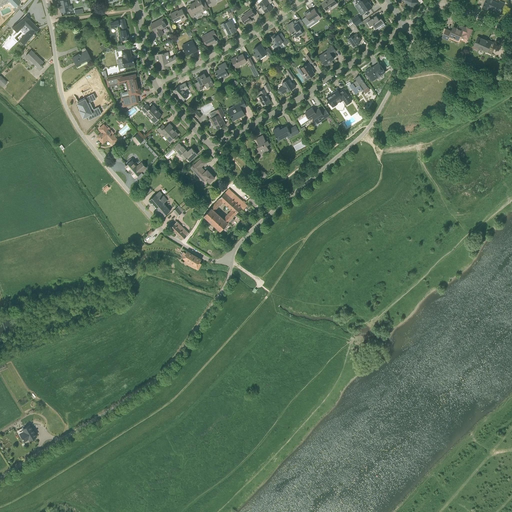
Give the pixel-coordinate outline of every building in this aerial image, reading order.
[(0,0),(0,5),(10,1),(16,6),(13,9),(16,12),(23,5),(20,2),(21,1),(20,1),(19,0),(0,0)] [(67,0),(60,0),(58,1),(59,6),(59,5),(61,12),(72,10),(71,6),(69,6),(67,0)] [(187,9),(192,17),(208,9),(205,2),(202,3),(200,0),(197,0),(196,1),(190,5),(191,7),(187,9)] [(263,0),(264,1),(260,4),(262,7),(258,9),(259,11),(261,14),(262,15),(272,8),(269,3),(272,1),(271,0),(263,0)] [(337,3),(334,0),(325,0),(321,3),(326,10),(330,7),(330,8),(337,3)] [(365,12),(372,7),(369,3),(370,2),(368,0),(356,0),(358,3),(364,12),(365,11),(365,12)] [(404,0),(410,9),(417,4),(418,5),(423,2),(422,0),(404,0)] [(485,0),(482,7),(489,10),(490,8),(500,13),(504,3),(499,1),(498,5),(491,2),(491,0),(485,0)] [(321,18),(315,8),(309,12),(308,11),(304,14),(310,22),(312,25),(319,21),(318,20),(321,18)] [(187,19),(182,9),(178,11),(178,10),(178,11),(176,12),(175,11),(171,14),(175,22),(181,19),(182,21),(187,19)] [(251,19),(256,15),(251,9),(243,14),(244,16),(241,18),(243,21),(245,24),(249,22),(249,23),(252,21),(251,19)] [(352,20),(354,23),(356,26),(359,24),(362,22),(358,15),(352,20)] [(380,25),(382,28),(386,25),(381,18),(379,19),(376,15),(371,19),(369,17),(363,21),(365,24),(367,22),(370,26),(372,25),(375,28),(380,25)] [(349,16),(345,19),(350,26),(354,23),(352,20),(349,16)] [(120,41),(129,39),(125,18),(120,19),(121,20),(114,21),(115,22),(110,23),(112,28),(116,27),(116,28),(117,28),(116,26),(119,25),(120,27),(122,26),(123,30),(120,31),(122,36),(119,37),(120,41)] [(156,32),(158,37),(164,34),(161,29),(167,26),(162,18),(151,24),(155,32),(156,32)] [(304,25),(300,19),(296,21),(297,23),(295,25),(293,22),(287,25),(289,28),(288,29),(292,35),(293,34),(296,38),(303,33),(300,29),(301,28),(300,27),(304,25)] [(229,34),(237,30),(232,20),(224,24),(224,23),(221,25),(222,27),(221,27),(222,29),(223,29),(223,30),(226,28),(229,34)] [(39,34),(39,22),(22,22),(22,34),(39,34)] [(468,39),(472,29),(466,27),(466,28),(458,24),(457,28),(453,26),(451,31),(446,29),(442,37),(448,40),(449,36),(458,40),(460,36),(468,39)] [(202,37),(207,46),(216,41),(214,37),(217,35),(214,30),(202,37)] [(361,39),(356,33),(355,34),(348,39),(354,47),(360,43),(359,41),(361,39)] [(288,43),(286,40),(284,37),(281,39),(278,35),(278,34),(276,36),(275,34),(269,38),(272,43),(273,42),(276,47),(277,46),(280,44),(281,44),(283,42),(285,45),(288,43)] [(492,46),(494,43),(487,40),(486,41),(478,37),(473,47),(478,49),(479,48),(487,51),(490,45),(492,46)] [(182,46),(187,55),(194,51),(195,52),(198,50),(193,40),(182,46)] [(256,52),(254,54),(258,60),(267,54),(270,58),(274,55),(269,48),(265,50),(261,44),(254,49),(256,52)] [(320,58),(326,66),(330,63),(329,62),(334,59),(331,55),(336,51),(332,46),(327,49),(329,51),(320,58)] [(78,67),(76,65),(86,60),(87,62),(91,60),(85,47),(81,49),(83,53),(80,55),(80,53),(79,54),(72,57),(77,67),(78,67)] [(132,56),(130,48),(122,50),(124,58),(123,58),(125,67),(135,65),(133,56),(132,56)] [(34,54),(31,50),(26,56),(37,67),(36,68),(39,70),(43,66),(41,64),(43,62),(39,58),(39,59),(34,54)] [(168,52),(158,54),(160,61),(162,69),(168,68),(168,66),(178,61),(175,55),(169,58),(168,52)] [(247,61),(243,54),(236,58),(235,57),(231,59),(235,67),(247,61)] [(310,54),(306,56),(311,63),(314,61),(310,54)] [(247,59),(250,66),(251,65),(254,71),(256,69),(253,64),(250,58),(247,59)] [(217,73),(216,74),(218,78),(223,76),(224,77),(229,75),(226,69),(228,67),(226,62),(220,65),(220,66),(219,67),(218,66),(219,69),(215,71),(217,73)] [(308,79),(315,74),(312,69),(313,69),(309,63),(303,67),(302,67),(298,69),(302,75),(304,73),(307,77),(308,79)] [(385,72),(381,66),(379,63),(375,66),(369,70),(369,69),(365,71),(372,81),(385,72)] [(285,70),(292,80),(296,78),(289,68),(285,70)] [(214,84),(209,76),(206,78),(204,73),(197,77),(199,81),(196,83),(199,90),(203,88),(202,85),(205,83),(208,87),(214,84)] [(124,106),(132,104),(139,103),(136,93),(140,93),(139,88),(138,89),(136,80),(135,75),(121,78),(121,77),(107,80),(108,87),(119,85),(119,83),(126,82),(129,95),(122,97),(124,106)] [(350,91),(353,89),(356,94),(363,89),(363,90),(367,87),(359,75),(355,78),(358,81),(355,83),(355,82),(351,85),(349,82),(346,85),(350,91)] [(282,83),(283,86),(278,89),(281,95),(287,91),(288,92),(296,87),(293,83),(292,84),(289,79),(282,83)] [(186,83),(180,86),(179,86),(174,91),(183,101),(188,96),(184,90),(188,88),(186,83)] [(91,88),(99,99),(105,94),(97,84),(91,88)] [(262,106),(270,101),(264,89),(255,94),(257,97),(258,97),(262,106)] [(327,98),(332,106),(340,101),(340,102),(348,96),(343,89),(339,92),(338,90),(334,93),(327,98)] [(82,112),(84,117),(88,115),(90,119),(101,114),(98,107),(94,110),(93,108),(90,102),(87,103),(85,98),(77,101),(83,112),(82,112)] [(241,117),(245,115),(241,108),(246,106),(242,99),(233,104),(234,106),(228,110),(234,121),(239,118),(238,117),(241,116),(241,117)] [(150,108),(147,104),(141,109),(154,123),(160,118),(159,117),(162,115),(158,111),(156,109),(153,105),(150,108)] [(217,115),(212,118),(214,121),(212,122),(214,126),(216,125),(218,129),(226,125),(222,117),(225,115),(221,108),(215,111),(217,115)] [(312,108),(305,113),(310,120),(314,117),(316,121),(320,119),(321,121),(325,118),(325,117),(329,114),(325,108),(321,111),(319,108),(315,111),(312,108)] [(196,109),(193,112),(198,118),(201,116),(196,109)] [(170,142),(178,135),(173,129),(174,128),(170,124),(166,128),(163,125),(157,130),(161,134),(162,133),(170,142)] [(104,125),(99,129),(103,133),(98,137),(103,142),(108,138),(113,144),(117,140),(109,131),(111,129),(109,127),(107,128),(104,125)] [(289,130),(287,126),(280,130),(279,127),(273,130),(278,140),(291,133),(292,136),(299,132),(296,126),(289,130)] [(263,135),(256,139),(260,146),(257,147),(260,152),(263,151),(264,152),(269,150),(267,145),(270,144),(267,140),(266,141),(263,135)] [(186,150),(180,143),(174,148),(185,159),(187,158),(190,161),(198,154),(192,148),(188,151),(187,150),(186,150)] [(139,151),(136,154),(137,155),(133,159),(136,162),(143,156),(139,151)] [(209,183),(215,178),(207,170),(204,172),(203,170),(204,169),(201,167),(206,163),(202,158),(194,165),(193,163),(189,167),(201,179),(203,182),(206,179),(209,183)] [(132,161),(126,166),(135,178),(142,172),(141,171),(143,170),(140,167),(138,168),(132,161)] [(242,208),(244,209),(247,205),(229,188),(204,215),(221,231),(229,222),(231,224),(234,221),(232,219),(242,208)] [(160,191),(152,198),(149,200),(156,208),(161,204),(159,201),(165,196),(160,191)] [(156,208),(163,217),(170,211),(164,203),(168,200),(165,196),(159,201),(161,204),(156,208)] [(177,221),(171,228),(183,239),(187,235),(186,235),(189,233),(180,225),(177,221)] [(201,259),(188,251),(187,251),(184,257),(186,258),(185,259),(186,259),(184,262),(199,269),(202,263),(200,262),(201,259)] [(29,440),(36,436),(29,425),(22,429),(24,431),(18,435),(23,442),(28,438),(29,440)]
